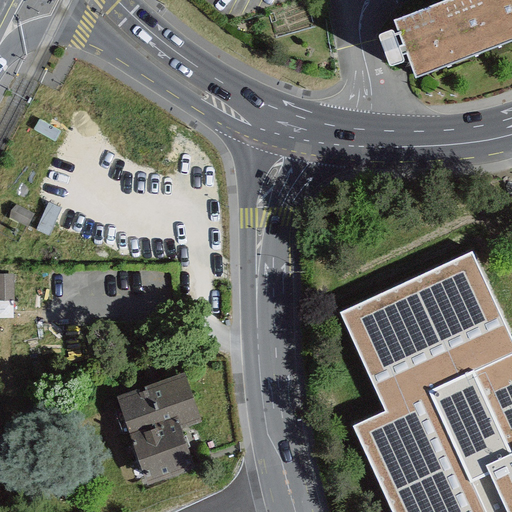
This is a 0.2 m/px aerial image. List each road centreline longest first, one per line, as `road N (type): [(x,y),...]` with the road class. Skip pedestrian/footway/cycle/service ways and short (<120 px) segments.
road 1 (unclassified): [(282,133),(263,216),(267,354),(294,511)]
road 2 (tertiary): [(511,135),(386,147),(282,133)]
road 3 (tertiary): [(134,44),(282,133)]
road 4 (secondary): [(134,44),(84,28),(0,40)]
